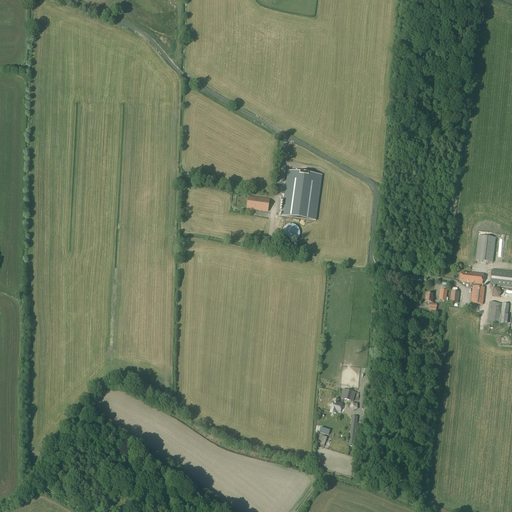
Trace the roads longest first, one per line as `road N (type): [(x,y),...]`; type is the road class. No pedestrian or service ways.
road 1 (unknown): [(41,483),(86,405),(119,389),(217,445),(323,476)]
road 2 (track): [(411,277),(391,448),(368,455),(362,485),(323,476),(298,511)]
